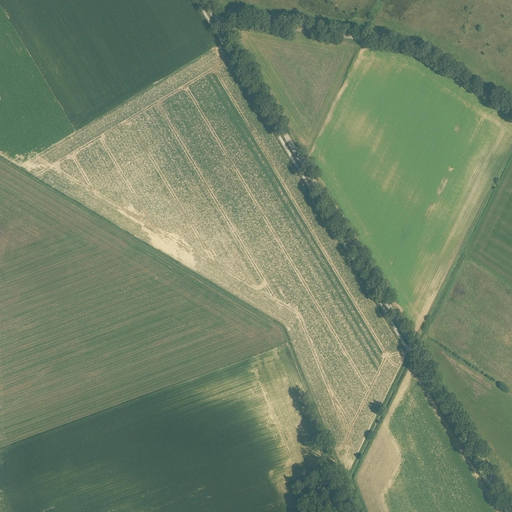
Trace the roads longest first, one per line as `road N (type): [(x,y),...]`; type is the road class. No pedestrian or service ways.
road 1 (unclassified): [(218,23),(511,509)]
road 2 (unclassified): [(511,112),(438,65),(382,42),(218,23)]
